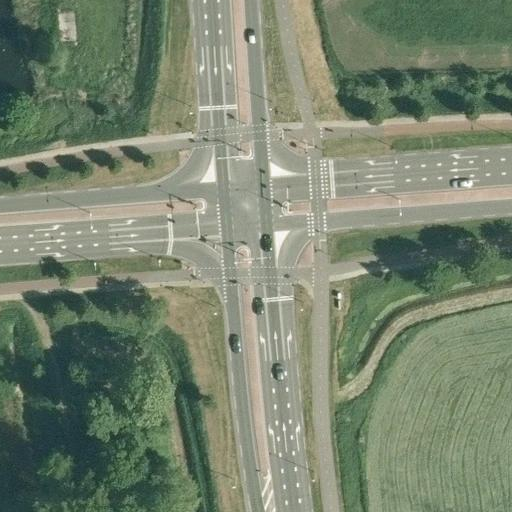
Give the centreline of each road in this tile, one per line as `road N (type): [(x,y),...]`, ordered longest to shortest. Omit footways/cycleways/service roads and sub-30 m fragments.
road 1 (primary): [(295,511),(266,226)]
road 2 (unclassified): [(511,167),(264,187)]
road 3 (unclassified): [(266,226),(511,206)]
road 4 (primary): [(230,273),(256,511)]
road 5 (unclassified): [(224,189),(0,205)]
road 6 (primary): [(210,0),(224,189)]
road 7 (primary): [(264,187),(251,0)]
road 8 (unclassified): [(0,243),(169,234)]
